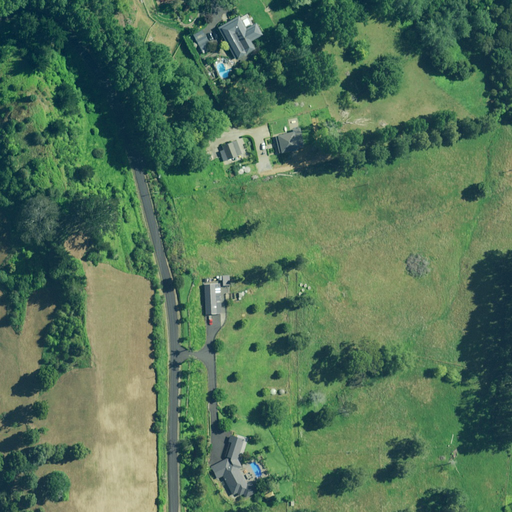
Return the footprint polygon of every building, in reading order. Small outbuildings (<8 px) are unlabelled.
[(244,29),(237,16),(216,27),(234,60),(254,50),(249,41),(261,35),(254,23),(244,29)] [(212,48),(203,34),(193,39),(202,54),(212,48)] [(302,150),(298,127),(290,129),(291,133),(273,136),(277,154),(302,150)] [(236,141),(221,146),(226,161),(241,155),(237,146),(236,141)] [(219,283),(202,284),(203,315),(220,315),(219,283)] [(244,498),(254,493),(249,482),(246,484),(236,460),(243,440),(229,435),(227,442),(220,463),(210,467),(215,479),(222,476),(230,496),(235,494),(236,497),(242,494),(244,498)] [(271,491),(262,495),(265,501),(273,497),(271,491)]
